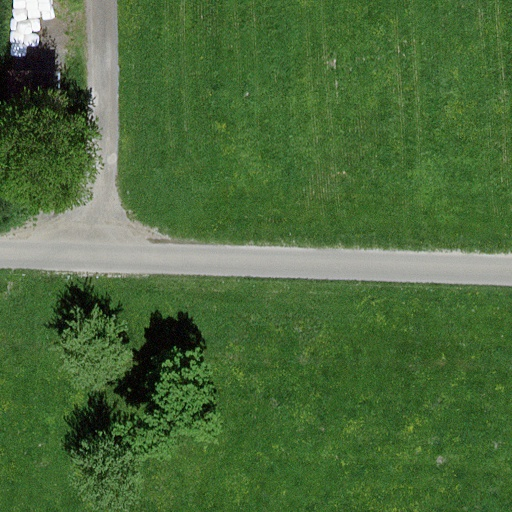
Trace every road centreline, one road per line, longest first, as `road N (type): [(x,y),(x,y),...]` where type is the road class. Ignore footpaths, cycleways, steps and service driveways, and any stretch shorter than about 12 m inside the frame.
road 1 (track): [(0,279),(511,297)]
road 2 (track): [(143,0),(151,286)]
